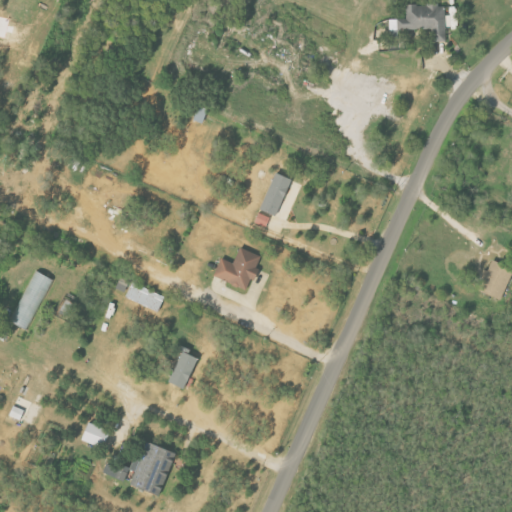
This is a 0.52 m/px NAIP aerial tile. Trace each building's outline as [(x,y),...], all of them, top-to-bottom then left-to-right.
[(448,41),(446,4),(406,5),(407,18),(398,19),(399,33),(430,32),(430,42),(448,41)] [(293,179),(277,172),(261,210),(278,216),(293,179)] [(256,223),(267,228),(271,217),(260,213),(256,223)] [(235,263),(223,258),(215,277),(250,290),(264,257),(241,248),(235,263)] [(502,300),(511,277),(511,267),(494,260),(489,271),(486,269),(482,278),(485,280),(480,290),(502,300)] [(52,279),(35,271),(12,322),(28,330),(52,279)] [(166,297),(133,283),(127,298),(159,312),(166,297)] [(186,389),(200,358),(185,351),(170,382),(186,389)] [(20,420),(24,410),(14,406),(10,417),(20,420)] [(106,448),(111,430),(89,424),(84,442),(106,448)] [(131,485),(160,496),(177,452),(144,440),(134,469),(136,470),(131,485)] [(131,471),(109,462),(104,473),(127,482),(131,471)]
